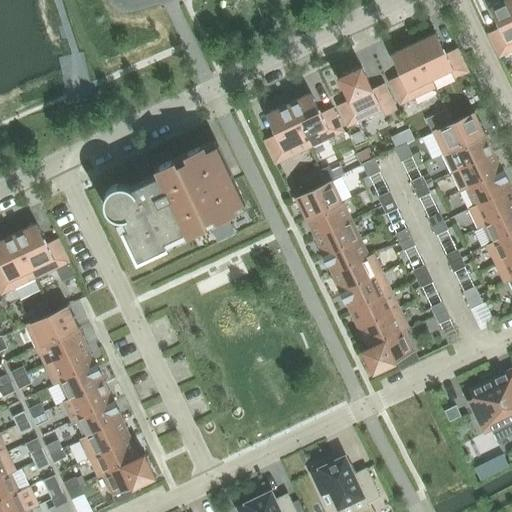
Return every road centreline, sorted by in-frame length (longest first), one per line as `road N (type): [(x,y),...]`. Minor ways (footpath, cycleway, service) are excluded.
road 1 (residential): [(60,161),(401,0)]
road 2 (residential): [(213,481),(60,161)]
road 3 (residential): [(479,352),(213,481)]
road 4 (residential): [(387,159),(479,352)]
road 5 (residential): [(458,0),(511,115)]
